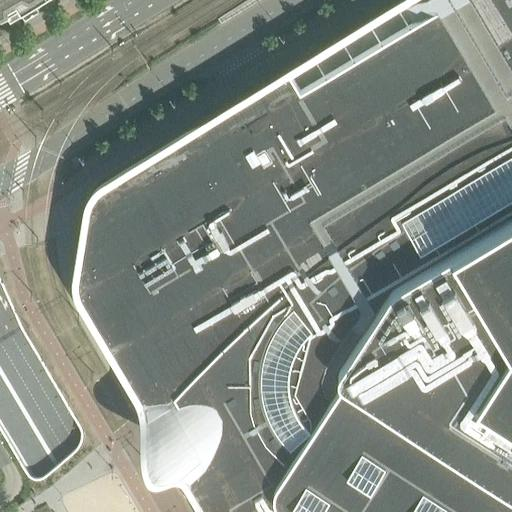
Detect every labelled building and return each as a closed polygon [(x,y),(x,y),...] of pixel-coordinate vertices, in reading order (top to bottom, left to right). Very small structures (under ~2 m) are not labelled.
[(164,140),(145,152),(157,173),(158,172),(169,189),(183,180),(189,177),(191,180),(199,176),(207,171),(204,167),(215,161),(218,167),(239,154),(238,152),(247,147),(252,156),(260,151),(268,164),(298,146),(294,140),(321,125),(348,109),(350,108),(377,92),(378,91),(433,59),(434,58),(461,42),(489,26),(491,24),(511,11),(511,0),(391,0),(385,4),(317,46),(310,50),(304,54),(307,57),(286,70),(268,81),(266,78),(164,140)] [(511,11),(491,24),(511,60),(511,11)] [(489,26),(461,42),(511,128),(511,60),(491,24),(489,26)] [(511,128),(461,42),(434,58),(486,146),(492,144),(498,142),(504,140),(510,138),(511,136),(511,128)] [(433,59),(378,91),(431,179),(441,171),(452,164),(463,158),(474,152),(486,146),(434,58),(433,59)] [(377,92),(350,108),(406,201),(411,196),(415,192),(420,187),(426,183),(431,179),(378,91),(377,92)] [(321,125),(294,140),(298,146),(353,238),(357,235),(362,231),(367,228),(371,224),(376,221),(382,217),(388,213),(394,209),(400,205),(406,201),(350,108),(348,109),(321,125)] [(511,511),(511,136),(510,138),(504,140),(498,142),(492,144),(486,146),(474,152),(463,158),(452,164),(441,171),(431,179),(426,183),(420,187),(415,192),(411,196),(406,201),(400,205),(394,209),(388,213),(382,217),(376,221),(371,224),(367,228),(362,231),(357,235),(353,238),(345,244),(337,250),(330,256),(322,262),(314,268),(306,275),(298,282),(290,288),(282,295),(274,302),(264,311),(250,324),(236,337),(223,350),(209,364),(196,378),(189,386),(188,387),(187,388),(186,388),(185,389),(184,390),(179,393),(184,402),(186,404),(184,405),(183,407),(181,409),(181,410),(181,411),(181,412),(180,413),(180,414),(181,416),(181,418),(182,419),(183,420),(184,421),(185,422),(187,423),(187,424),(188,424),(189,424),(190,424),(190,425),(192,425),(193,425),(194,424),(195,424),(196,424),(197,423),(203,434),(205,433),(217,424),(224,422),(233,423),(241,428),(254,436),(286,455),(295,461),(301,471),(309,466),(319,483),(326,479),(340,503),(354,495),(364,511),(511,511)] [(247,147),(238,152),(239,154),(251,174),(256,171),(314,268),(322,262),(330,256),(337,250),(345,244),(353,238),(298,146),(268,164),(260,151),(252,156),(247,147)] [(77,268),(77,273),(77,278),(78,284),(79,289),(82,293),(132,379),(135,383),(139,387),(143,390),(148,393),(153,395),(158,396),(163,397),(169,396),(174,395),(179,393),(184,390),(185,389),(186,388),(187,388),(188,387),(189,386),(196,378),(209,364),(223,350),(236,337),(250,324),(264,311),(183,180),(169,189),(158,172),(157,173),(145,152),(105,176),(98,181),(95,185),(94,187),(91,192),(89,197),(88,201),(86,209),(77,268)] [(189,177),(183,180),(264,311),(274,302),(282,295),(290,288),(298,282),(306,275),(314,268),(256,171),(251,174),(239,154),(218,167),(215,161),(204,167),(207,171),(199,176),(191,180),(189,177)] [(217,424),(205,433),(219,456),(254,436),(241,428),(233,423),(224,422),(217,424)] [(185,461),(185,462),(185,463),(185,465),(185,466),(186,468),(186,469),(187,472),(211,511),(290,511),(285,503),(269,511),(251,511),(236,485),(219,456),(205,433),(203,434),(189,450),(188,452),(187,453),(186,454),(186,456),(185,457),(185,458),(185,459),(185,460),(185,461)] [(254,436),(219,456),(236,485),(286,455),(254,436)] [(122,511),(81,442),(42,477),(62,511),(211,511),(199,490),(163,511),(122,511)] [(286,455),(236,485),(251,511),(269,511),(285,503),(319,483),(309,466),(301,471),(295,461),(286,455)] [(319,483),(285,503),(290,511),(324,511),(340,503),(326,479),(319,483)] [(340,503),(324,511),(364,511),(354,495),(340,503)]
